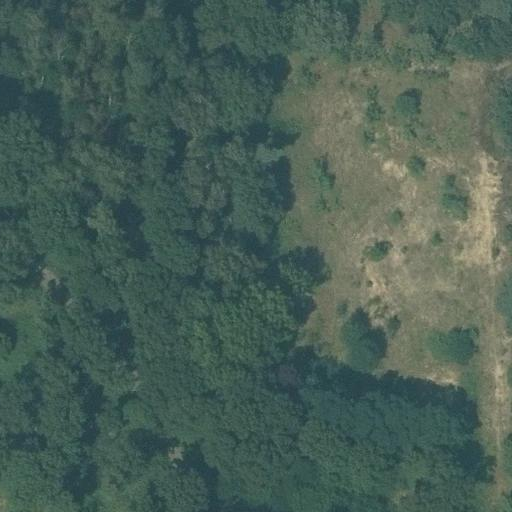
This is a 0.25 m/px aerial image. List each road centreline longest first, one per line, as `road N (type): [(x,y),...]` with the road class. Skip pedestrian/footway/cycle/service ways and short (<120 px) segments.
road 1 (unclassified): [(110,367),(171,309),(192,246),(196,55),(209,0)]
road 2 (unclassified): [(260,511),(186,486),(161,460),(110,367)]
